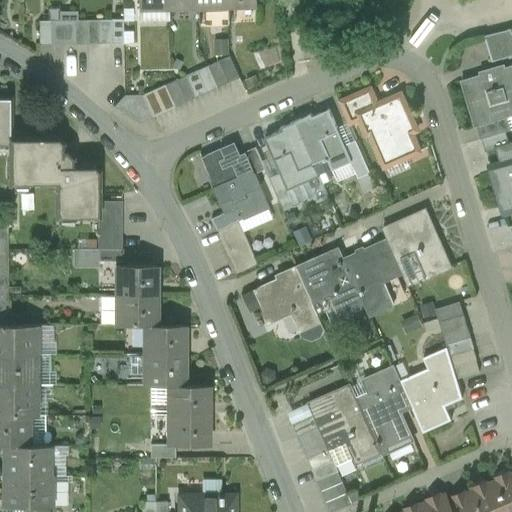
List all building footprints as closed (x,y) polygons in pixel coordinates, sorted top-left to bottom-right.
[(75,44),(74,20),(62,21),(63,44),(75,44)] [(86,20),(74,20),(75,44),(87,44),(86,20)] [(99,44),(98,20),(86,20),(87,44),(99,44)] [(110,20),(98,20),(99,44),(111,44),(110,20)] [(123,44),(122,20),(110,20),(111,44),(123,44)] [(50,45),(50,21),(38,21),(38,45),(50,45)] [(63,44),(62,21),(50,21),(50,45),(63,44)] [(510,29),(484,36),(492,61),(511,55),(511,33),(511,34),(510,29)] [(227,53),(227,38),(212,38),(213,53),(227,53)] [(230,56),(219,61),(228,83),(240,78),(230,56)] [(219,61),(208,66),(217,88),(228,83),(219,61)] [(503,64),(490,68),(491,73),(462,82),(475,125),(507,115),(511,113),(511,107),(510,101),(511,100),(511,66),(505,68),(503,64)] [(208,66),(197,71),(206,93),(217,88),(208,66)] [(197,71),(186,76),(195,98),(206,93),(197,71)] [(186,76),(175,80),(184,102),(195,98),(186,76)] [(175,80),(164,85),(174,107),(184,102),(175,80)] [(164,85),(153,90),(163,112),(174,107),(164,85)] [(370,88),(338,102),(346,119),(356,114),(356,113),(377,104),(370,88)] [(153,90),(142,95),(152,117),(163,112),(153,90)] [(377,104),(356,113),(356,114),(346,119),(349,126),(359,121),(366,136),(369,135),(380,161),(391,156),(395,163),(420,152),(409,126),(411,125),(404,109),(407,108),(401,93),(377,104)] [(142,95),(123,96),(113,107),(138,123),(152,117),(142,95)] [(0,144),(10,144),(10,139),(10,98),(0,98),(0,144)] [(328,110),(312,117),(310,114),(295,121),(314,164),(327,158),(332,170),(350,163),(352,162),(344,145),(328,110)] [(507,115),(480,124),(484,138),(507,131),(511,130),(507,115)] [(295,121),(280,128),(281,131),(264,138),(279,173),(287,190),(319,176),(314,164),(295,121)] [(484,138),(481,139),(485,152),(496,148),(496,147),(510,143),(507,131),(484,138)] [(58,139),(10,139),(10,144),(10,182),(57,182),(57,217),(97,217),(97,201),(97,171),(93,166),(72,166),(72,159),(64,151),(62,151),(62,144),(58,139)] [(369,173),(355,141),(344,145),(352,162),(350,163),(357,179),(369,173)] [(511,142),(510,143),(496,147),(496,148),(500,161),(488,165),(504,216),(511,214),(511,216),(511,142)] [(234,144),(201,159),(214,188),(252,171),(245,154),(244,155),(239,157),(234,144)] [(255,148),(243,153),(244,155),(245,154),(252,171),(254,175),(265,170),(255,148)] [(252,171),(214,188),(225,212),(225,213),(239,207),(244,218),(268,208),(254,175),(252,171)] [(279,173),(268,178),(283,212),(294,207),(287,190),(279,173)] [(97,217),(98,249),(121,249),(121,201),(97,201),(97,217)] [(239,207),(225,213),(225,212),(211,219),(216,231),(238,221),(244,218),(239,207)] [(424,211),(382,229),(387,240),(396,261),(417,252),(428,277),(450,268),(424,211)] [(238,221),(216,231),(221,242),(243,232),(238,221)] [(243,232),(221,242),(225,253),(248,243),(243,232)] [(387,240),(344,259),(364,306),(369,316),(390,307),(379,282),(401,272),(396,261),(387,240)] [(248,243),(225,253),(230,263),(253,254),(248,243)] [(339,249),(296,268),(312,303),(334,293),(343,312),(339,314),(340,316),(364,306),(344,259),(339,249)] [(253,254),(230,263),(235,274),(258,265),(253,254)] [(156,264),(115,264),(115,295),(155,295),(156,264)] [(296,268),(285,273),(287,276),(254,290),(268,323),(293,312),(303,335),(312,339),(319,335),(323,327),(312,303),(296,268)] [(115,295),(99,295),(99,325),(143,325),(155,325),(155,295),(115,295)] [(459,303),(435,311),(439,322),(463,315),(459,303)] [(463,315),(439,322),(442,334),(466,326),(463,315)] [(7,325),(0,324),(0,354),(37,355),(37,325),(7,325)] [(155,325),(143,325),(143,355),(184,355),(184,325),(155,325)] [(466,326),(442,334),(446,345),(447,345),(470,338),(466,326)] [(470,338),(447,345),(451,356),(474,350),(474,349),(470,338)] [(474,350),(451,357),(454,367),(476,361),(477,361),(474,350)] [(37,355),(0,354),(0,384),(37,385),(37,355)] [(143,355),(129,355),(129,375),(143,375),(143,385),(167,385),(184,385),(184,355),(143,355)] [(450,358),(400,380),(411,406),(423,433),(452,420),(446,406),(462,398),(457,380),(453,368),(450,358)] [(454,367),(453,368),(457,380),(479,373),(476,361),(454,367)] [(394,367),(364,380),(369,392),(356,397),(380,451),(412,437),(402,416),(396,419),(394,414),(411,406),(400,380),(394,367)] [(37,385),(0,384),(0,414),(29,415),(36,415),(37,385)] [(184,385),(167,385),(167,415),(207,415),(207,385),(184,385)] [(351,385),(307,404),(328,449),(332,460),(335,466),(358,456),(360,461),(380,452),(380,451),(356,397),(351,385)] [(29,415),(0,414),(0,444),(3,445),(29,445),(29,415)] [(124,415),(124,436),(149,436),(149,415),(124,415)] [(207,415),(167,415),(167,444),(167,445),(174,445),(207,445),(207,415)] [(312,416),(293,424),(298,436),(318,427),(312,416)] [(318,427),(298,436),(303,447),(323,438),(318,427)] [(323,438),(303,447),(308,458),(328,449),(323,438)] [(167,444),(150,444),(150,457),(174,457),(174,445),(167,445),(167,444)] [(29,445),(3,445),(3,475),(48,475),(48,445),(29,445)] [(328,449),(308,458),(312,469),(332,460),(328,449)] [(332,460),(312,469),(317,480),(337,472),(335,466),(332,460)] [(317,480),(316,481),(321,491),(342,482),(337,472),(317,480)] [(511,511),(511,474),(509,475),(508,473),(507,472),(497,477),(496,478),(497,481),(492,483),(505,511),(511,511)] [(48,475),(3,475),(3,505),(50,505),(50,475),(48,475)] [(342,482),(321,491),(326,502),(347,493),(342,483),(342,482)] [(486,483),(485,482),(475,487),(474,488),(475,490),(470,493),(479,511),(505,511),(492,483),(487,485),(486,483)] [(218,495),(178,495),(178,511),(233,511),(234,495),(221,495),(221,488),(218,488),(218,495)] [(479,511),(470,493),(465,495),(464,493),(463,492),(453,497),(452,498),(454,500),(449,502),(448,502),(452,511),(479,511)] [(347,493),(326,502),(330,511),(333,511),(352,504),(347,493)] [(446,495),(440,497),(439,495),(438,494),(428,499),(427,500),(428,503),(423,505),(426,511),(452,511),(448,502),(449,502),(446,495)]
